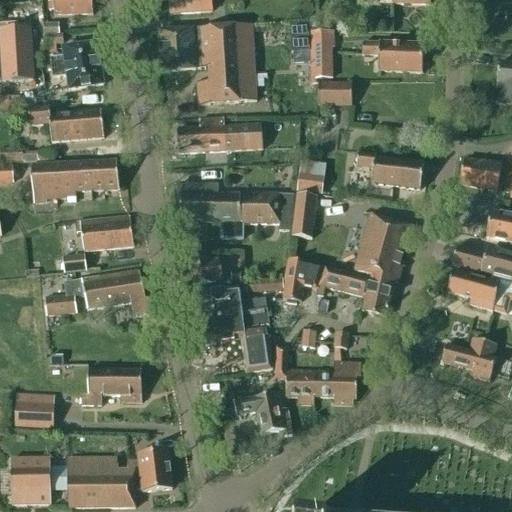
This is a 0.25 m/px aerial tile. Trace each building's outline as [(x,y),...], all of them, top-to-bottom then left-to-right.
[(53,17),(92,16),(91,0),(48,0),(48,11),(53,10),(53,17)] [(167,0),(169,16),(212,12),(210,0),(167,0)] [(307,22),(306,13),(289,14),(290,23),(307,22)] [(44,35),(59,34),(58,23),(43,25),(44,35)] [(307,24),(289,24),(290,54),(292,54),(293,68),(310,67),(309,54),(308,54),(307,24)] [(257,104),(252,26),(195,30),(197,62),(195,62),(193,30),(159,33),(161,73),(213,70),(213,83),(197,84),(199,107),(257,104)] [(29,29),(0,30),(0,51),(2,83),(32,81),(29,29)] [(331,50),(334,50),(334,33),(309,34),(309,54),(310,67),(311,86),(317,85),(317,82),(332,81),(331,50)] [(59,34),(44,35),(45,54),(56,53),(56,46),(63,46),(62,35),(59,35),(59,34)] [(421,75),(423,46),(362,43),(361,57),(377,57),(377,73),(421,75)] [(69,92),(103,86),(97,44),(63,49),(65,63),(54,64),(56,76),(67,75),(69,92)] [(511,65),(499,64),(496,88),(500,88),(498,105),(511,106),(511,65)] [(317,109),(351,109),(351,85),(318,85),(317,109)] [(0,111),(10,111),(9,99),(0,99),(0,111)] [(48,110),(37,111),(29,112),(30,128),(50,127),(52,145),(104,140),(101,112),(49,117),(48,110)] [(200,130),(202,154),(226,153),(225,128),(224,120),(199,122),(200,130)] [(225,128),(226,153),(263,150),(261,125),(225,128)] [(178,156),(202,154),(200,130),(176,131),(178,156)] [(0,162),(0,164),(23,163),(23,159),(22,149),(0,149),(0,162)] [(53,153),(23,155),(24,164),(37,163),(37,165),(54,164),(53,153)] [(420,191),(423,165),(375,159),(376,156),(358,154),(356,168),(373,170),(372,185),(420,191)] [(511,195),(511,192),(511,177),(500,175),(502,165),(464,160),(459,186),(511,195)] [(75,195),(119,192),(117,162),(30,169),(33,208),(49,206),(49,202),(75,200),(75,195)] [(296,193),(321,196),(325,167),(299,163),(296,193)] [(0,167),(0,185),(13,185),(12,167),(0,167)] [(290,233),(293,197),(217,195),(217,188),(178,187),(182,225),(221,226),(220,241),(242,241),(242,226),(279,227),(279,232),(290,233)] [(292,235),(291,238),(312,241),(317,198),(296,196),(292,235)] [(511,218),(491,214),(486,240),(511,245),(511,218)] [(405,257),(414,228),(369,216),(354,274),(371,278),(362,313),(385,319),(394,284),(398,285),(402,268),(399,267),(402,256),(405,257)] [(84,254),(133,249),(130,219),(75,225),(76,236),(82,236),(84,254)] [(491,277),(511,282),(511,257),(486,251),(485,256),(456,248),(451,267),(491,277)] [(64,276),(85,273),(83,256),(62,259),(64,276)] [(209,262),(208,258),(189,261),(194,287),(223,281),(219,260),(209,262)] [(324,269),(289,260),(285,283),(282,302),(287,302),(286,306),(296,307),(297,303),(301,304),(303,289),(318,292),(324,269)] [(324,269),(318,292),(319,292),(317,297),(323,299),(325,290),(363,299),(368,279),(324,269)] [(145,302),(139,273),(101,279),(106,309),(132,305),(134,316),(151,313),(149,302),(145,302)] [(492,312),(506,315),(509,302),(511,302),(511,282),(491,277),(489,284),(453,274),(447,295),(470,301),(469,306),(492,312)] [(106,309),(101,279),(76,283),(79,301),(84,299),(87,313),(106,309)] [(246,296),(283,293),(281,280),(245,282),(246,296)] [(75,303),(79,301),(76,283),(65,285),(66,299),(44,301),(46,318),(76,315),(75,303)] [(249,377),(273,373),(268,339),(271,339),(265,301),(246,303),(247,306),(240,307),(237,290),(195,295),(203,348),(244,342),(244,343),(246,343),(247,347),(245,348),(249,377)] [(326,314),(328,303),(321,301),(318,312),(326,314)] [(315,350),(316,334),(303,333),(301,349),(315,350)] [(336,334),(334,350),(335,350),(340,351),(346,351),(348,335),(336,334)] [(441,364),(473,372),(471,379),(489,383),(496,359),(493,358),(496,347),(472,340),(469,352),(446,346),(441,364)] [(276,349),(275,371),(279,371),(279,379),(287,380),(286,398),(298,399),(298,407),(313,407),(314,399),(315,373),(286,372),(287,350),(276,349)] [(315,373),(314,399),(333,400),(333,407),(353,408),(353,403),(353,402),(356,402),(356,387),(357,379),(360,380),(361,366),(342,365),(340,351),(335,350),(334,365),(334,364),(333,374),(315,373)] [(63,367),(63,357),(50,357),(50,367),(63,367)] [(141,404),(141,372),(88,371),(88,397),(82,397),(81,408),(101,408),(101,398),(121,398),(120,404),(141,404)] [(278,395),(253,400),(233,404),(236,418),(256,414),(261,437),(283,433),(284,440),(292,438),(286,411),(281,412),(278,395)] [(54,397),(16,396),(15,430),(52,432),(54,397)] [(67,471),(50,472),(51,489),(55,489),(60,489),(68,488),(69,511),(135,510),(135,492),(142,491),(142,494),(172,491),(167,453),(138,456),(138,464),(128,464),(128,473),(117,473),(117,460),(66,460),(67,471)] [(50,461),(11,461),(11,507),(20,507),(51,507),(51,489),(50,472),(50,461)]
